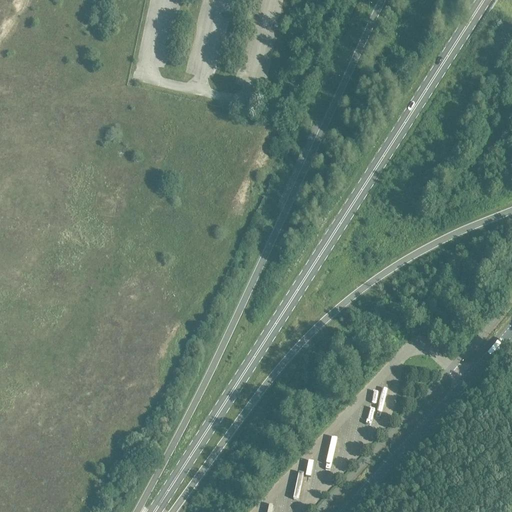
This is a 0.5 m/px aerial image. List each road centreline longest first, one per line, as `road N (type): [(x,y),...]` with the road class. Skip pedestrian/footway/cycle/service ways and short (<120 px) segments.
road 1 (primary): [(482,0),(152,511)]
road 2 (primary): [(382,0),(135,511)]
road 3 (primary): [(171,511),(264,386),(324,321),(402,261),(511,210)]
road 4 (tertiary): [(344,511),(511,329)]
